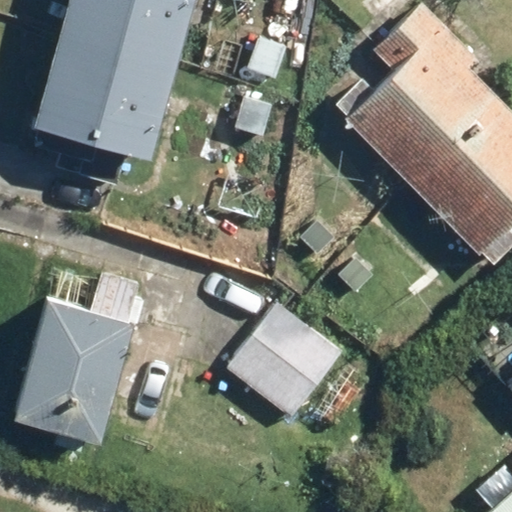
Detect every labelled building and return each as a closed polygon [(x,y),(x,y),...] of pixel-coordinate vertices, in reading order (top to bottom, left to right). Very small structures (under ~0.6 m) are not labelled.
[(66,0),(34,116),(150,148),(191,0),(66,0)] [(349,108),(479,245),(511,214),(511,102),(469,58),(475,53),(424,0),(420,0),(372,46),(392,67),(349,108)] [(141,275),(106,266),(96,301),(49,288),(16,408),(103,432),(136,312),(131,311),(141,275)] [(346,350),(274,293),(222,360),(294,417),(346,350)] [(511,365),(503,374),(511,384),(511,365)]
